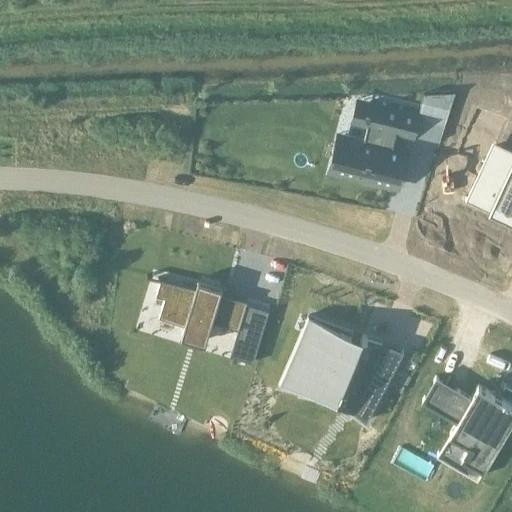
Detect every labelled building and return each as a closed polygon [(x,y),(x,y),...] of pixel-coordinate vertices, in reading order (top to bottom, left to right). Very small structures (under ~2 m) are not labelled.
[(344,135),(335,172),(391,185),(400,148),(392,146),(396,131),(412,135),(418,113),(369,101),(369,102),(369,103),(367,110),(365,114),(366,114),(365,120),(364,120),(364,121),(365,121),(364,123),(367,124),(363,139),(344,135)] [(511,154),(494,146),(482,173),(485,175),(473,202),(487,209),(489,206),(511,216),(511,154)] [(160,280),(155,294),(164,297),(158,316),(184,324),(181,334),(205,341),(211,321),(238,329),(247,299),(220,292),(222,286),(197,279),(196,285),(158,277),(157,279),(160,280)] [(364,419),(366,419),(391,372),(367,362),(376,341),(380,342),(381,340),(362,332),(359,338),(350,334),(350,333),(308,311),(278,386),(308,392),(315,374),(341,385),(339,390),(372,403),(364,419)] [(457,388),(443,412),(457,420),(450,432),(469,443),(461,455),(482,468),(511,416),(511,404),(478,384),(471,396),(457,388)]
